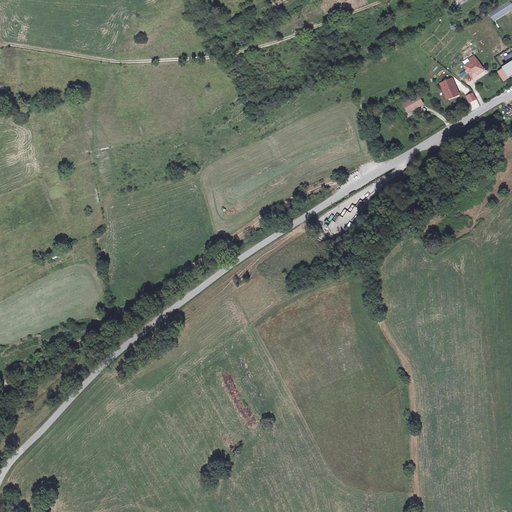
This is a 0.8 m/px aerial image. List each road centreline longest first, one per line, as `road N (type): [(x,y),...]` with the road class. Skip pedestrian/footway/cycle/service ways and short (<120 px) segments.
road 1 (tertiary): [(0,479),(83,385),(198,287),(511,91)]
road 2 (track): [(344,191),(336,183),(317,188),(263,218),(0,397)]
road 3 (track): [(382,0),(207,57),(104,60),(0,42)]
